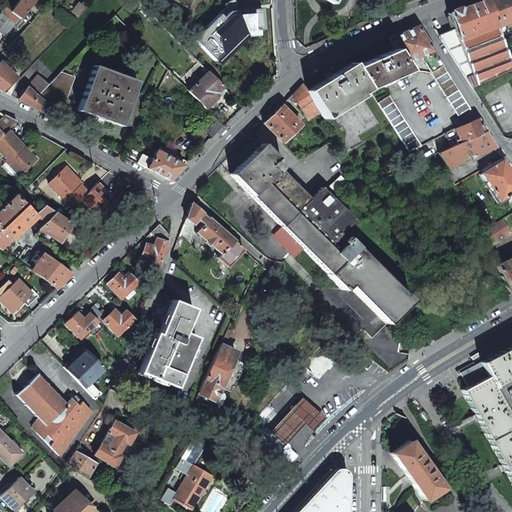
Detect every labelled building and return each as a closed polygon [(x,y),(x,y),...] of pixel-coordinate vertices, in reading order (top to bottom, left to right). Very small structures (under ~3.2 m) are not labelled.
[(18,19),(19,19),(33,0),(18,0),(10,11),(9,12),(18,19)] [(184,8),(170,0),(162,0),(182,11),(184,8)] [(170,0),(184,8),(187,9),(192,0),(170,0)] [(192,40),(213,61),(244,31),(262,30),(261,9),(237,11),(236,5),(232,0),(231,0),(223,5),(226,9),(225,10),(223,9),(192,40)] [(453,29),(457,39),(494,25),(484,0),(481,0),(447,13),(453,29)] [(511,0),(484,0),(494,25),(495,27),(511,20),(511,0)] [(78,17),(85,8),(79,3),(72,13),(78,17)] [(0,12),(0,13),(14,25),(18,19),(9,12),(10,11),(4,7),(0,12)] [(62,24),(67,28),(75,21),(63,14),(58,11),(54,17),(62,22),(62,24)] [(0,23),(9,31),(14,25),(0,13),(0,23)] [(0,33),(5,37),(9,31),(0,23),(0,33)] [(417,25),(389,38),(396,49),(405,63),(432,51),(418,27),(417,25)] [(457,39),(475,85),(511,69),(511,68),(495,27),(494,25),(457,39)] [(437,35),(470,88),(475,85),(457,39),(453,29),(437,35)] [(7,47),(13,53),(23,43),(17,37),(7,47)] [(396,49),(354,67),(367,89),(409,70),(405,63),(396,49)] [(0,61),(0,65),(5,69),(8,65),(2,60),(0,61)] [(328,77),(306,91),(312,101),(316,108),(322,117),(367,89),(354,67),(351,63),(328,77)] [(0,90),(13,77),(5,69),(0,65),(0,90)] [(77,110),(120,126),(136,81),(93,66),(77,110)] [(436,69),(430,73),(456,116),(469,108),(442,66),(436,69)] [(54,106),(61,109),(73,76),(60,72),(48,84),(38,94),(46,101),(45,103),(46,103),(54,106)] [(187,91),(205,109),(210,104),(215,99),(217,95),(216,93),(222,87),(207,72),(187,91)] [(27,87),(37,96),(38,94),(48,84),(37,75),(27,87)] [(302,84),(291,95),(293,98),(296,104),(300,109),(312,101),(306,91),(302,84)] [(29,106),(41,112),(46,104),(44,103),(45,103),(46,101),(38,94),(37,96),(27,87),(18,100),(29,106)] [(367,89),(322,117),(336,138),(345,151),(389,124),(376,104),(376,103),(367,89)] [(376,103),(376,104),(389,124),(406,152),(419,144),(388,96),(376,103)] [(312,101),(300,109),(304,116),(316,108),(312,101)] [(280,105),(262,123),(281,143),(299,125),(280,105)] [(0,136),(16,122),(4,116),(0,120),(0,136)] [(205,131),(211,137),(223,126),(216,120),(205,131)] [(476,120),(454,130),(457,136),(459,142),(460,142),(483,132),(476,120)] [(449,130),(443,133),(450,146),(459,142),(457,136),(455,137),(453,138),(449,130)] [(0,136),(0,153),(6,159),(4,161),(18,176),(33,162),(22,152),(25,149),(16,140),(7,131),(0,136)] [(450,146),(436,152),(437,153),(445,169),(460,162),(459,159),(474,152),(475,155),(493,147),(483,132),(460,142),(459,142),(450,146)] [(245,159),(229,174),(233,178),(341,290),(347,285),(384,324),(409,299),(402,292),(401,294),(362,254),(340,231),(351,220),(330,197),(335,192),(328,186),(323,190),(320,187),(308,198),(283,172),(278,167),(281,164),(261,143),(245,159)] [(124,157),(136,163),(141,154),(128,148),(124,157)] [(22,152),(33,162),(35,160),(25,149),(22,152)] [(145,168),(168,180),(182,165),(169,158),(155,151),(151,159),(145,168)] [(136,163),(145,168),(151,159),(141,154),(136,163)] [(511,176),(501,160),(480,173),(498,201),(503,197),(511,191),(511,176)] [(61,170),(72,180),(75,177),(64,167),(61,170)] [(47,184),(71,208),(80,199),(86,192),(80,185),(81,184),(78,181),(75,177),(72,180),(61,170),(47,184)] [(90,215),(102,227),(118,211),(107,199),(110,197),(103,190),(96,183),(86,192),(80,199),(93,213),(90,215)] [(511,191),(503,197),(511,210),(511,191)] [(14,195),(0,208),(0,229),(10,240),(35,216),(35,215),(14,195)] [(107,199),(118,211),(121,208),(110,197),(107,199)] [(190,203),(184,218),(188,221),(191,224),(195,219),(202,225),(195,233),(218,253),(215,257),(226,268),(242,249),(190,203)] [(45,206),(35,216),(44,222),(45,223),(55,213),(45,206)] [(45,223),(39,229),(59,242),(65,233),(71,224),(55,213),(45,223)] [(501,218),(480,231),(487,247),(510,232),(501,218)] [(158,224),(149,233),(155,238),(166,242),(169,235),(158,224)] [(0,249),(0,250),(10,240),(0,229),(0,249)] [(142,251),(139,259),(157,266),(166,242),(155,238),(152,246),(145,244),(142,251)] [(35,264),(42,254),(37,250),(30,261),(35,264)] [(71,274),(43,253),(42,254),(35,264),(30,271),(56,289),(63,281),(71,274)] [(511,256),(495,265),(510,294),(511,293),(511,256)] [(111,279),(105,284),(120,299),(137,282),(129,273),(123,279),(116,273),(111,279)] [(0,301),(10,312),(15,307),(22,301),(26,297),(29,293),(16,280),(11,285),(7,281),(0,287),(0,301)] [(138,372),(175,387),(195,337),(182,332),(192,309),(171,300),(165,315),(159,330),(156,329),(138,372)] [(92,306),(86,312),(88,313),(96,322),(96,321),(102,315),(92,306)] [(107,315),(101,320),(116,335),(134,318),(125,310),(119,316),(113,310),(107,315)] [(70,318),(64,323),(79,339),(96,322),(88,313),(82,319),(76,312),(70,318)] [(487,376),(493,387),(511,376),(511,344),(503,349),(479,362),(487,376)] [(194,400),(212,407),(221,405),(224,397),(222,391),(223,389),(230,392),(232,386),(234,387),(242,369),(240,368),(242,363),(231,358),(235,352),(227,349),(219,345),(195,399),(194,400)] [(302,365),(317,379),(333,362),(317,348),(302,365)] [(74,359),(64,369),(82,388),(102,368),(84,350),(74,359)] [(458,373),(466,387),(487,376),(479,362),(458,373)] [(26,384),(15,395),(44,425),(49,420),(65,404),(36,374),(26,384)] [(460,390),(511,487),(511,423),(493,387),(487,376),(466,387),(460,390)] [(90,412),(74,396),(65,404),(70,410),(59,420),(57,420),(57,421),(56,421),(55,422),(54,422),(53,422),(52,422),(51,422),(50,422),(50,421),(49,421),(49,420),(44,425),(36,433),(52,449),(90,412)] [(284,444),(304,423),(311,431),(323,417),(301,398),(270,432),(284,444)] [(65,404),(49,420),(49,421),(50,421),(50,422),(51,422),(52,422),(53,422),(54,422),(55,422),(56,421),(57,421),(57,420),(59,420),(70,410),(65,404)] [(191,407),(184,423),(192,427),(199,411),(191,407)] [(39,420),(31,428),(36,433),(44,425),(39,420)] [(113,420),(93,455),(113,467),(133,432),(113,420)] [(257,420),(245,434),(272,458),(284,444),(270,432),(257,420)] [(2,434),(0,436),(0,459),(7,467),(20,453),(10,442),(2,434)] [(406,476),(422,500),(440,487),(407,440),(389,453),(406,476)] [(78,446),(65,463),(86,476),(94,464),(79,456),(83,450),(78,446)] [(166,488),(159,500),(169,505),(172,500),(189,510),(209,476),(180,457),(174,468),(185,475),(175,493),(166,488)] [(346,511),(347,471),(336,467),(294,511),(346,511)] [(94,471),(90,478),(103,485),(107,478),(94,471)] [(0,491),(1,493),(0,494),(0,497),(11,509),(31,490),(18,477),(9,485),(7,483),(0,490),(0,491)] [(256,477),(250,484),(264,492),(271,486),(256,477)] [(122,484),(117,492),(136,503),(140,495),(122,484)] [(91,511),(72,492),(51,511),(91,511)]
